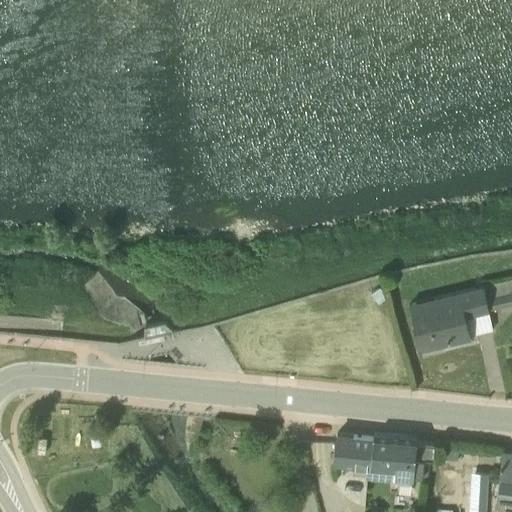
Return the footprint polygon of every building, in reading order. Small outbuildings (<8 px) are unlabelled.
[(511,271),(481,279),(488,301),(488,302),(511,295),(511,271)] [(409,296),(420,343),(470,330),(469,328),(492,322),(488,303),(481,279),(409,296)] [(423,454),(439,454),(433,437),(337,426),(336,427),(334,455),(351,457),(350,467),(395,472),(395,471),(412,472),(412,469),(413,470),(422,470),(423,454)] [(501,508),(503,511),(511,511),(511,445),(501,445),(496,487),(501,508)] [(472,511),(487,511),(493,465),(478,463),(472,511)] [(351,511),(365,511),(364,495),(350,496),(351,511)] [(456,503),(436,503),(435,511),(458,511),(458,509),(457,508),(457,506),(456,503)]
